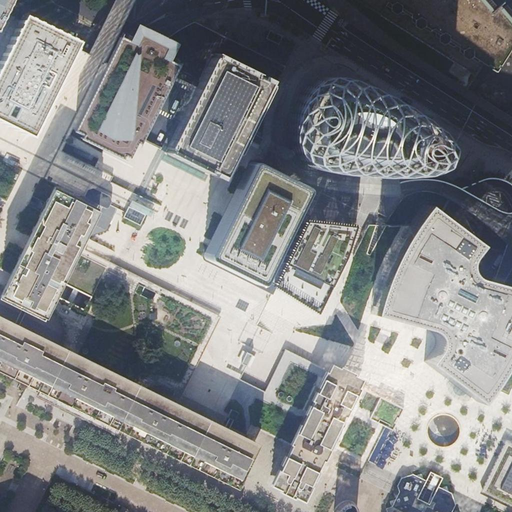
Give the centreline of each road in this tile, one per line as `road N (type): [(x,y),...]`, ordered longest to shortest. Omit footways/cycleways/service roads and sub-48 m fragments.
road 1 (unclassified): [(471,113),(390,81),(281,8),(230,5),(175,16),(132,39),(110,63),(0,286)]
road 2 (residential): [(361,511),(0,333)]
road 3 (primary): [(471,113),(310,10)]
road 4 (primary): [(124,474),(0,395)]
road 5 (motorway): [(124,474),(0,415)]
